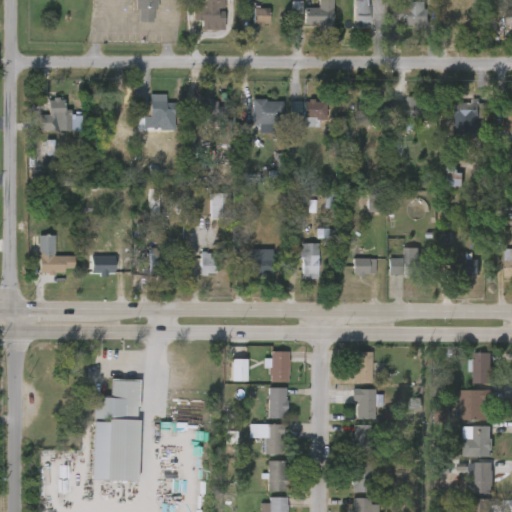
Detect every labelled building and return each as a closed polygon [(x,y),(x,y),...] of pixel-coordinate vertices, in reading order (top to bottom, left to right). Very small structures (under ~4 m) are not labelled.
[(120,0),(120,20),(125,20),(124,32),(139,33),(139,21),(142,21),(142,0),(120,0)] [(154,0),(154,20),(134,20),(134,0),(154,0)] [(201,30),(201,21),(193,21),(193,0),(221,0),(221,30),(201,30)] [(303,28),(303,8),(316,8),(316,0),(330,0),(330,28),(303,28)] [(368,0),(368,24),(352,24),(352,0),(368,0)] [(401,24),(401,0),(428,0),(428,24),(401,24)] [(187,40),(209,40),(210,6),(180,5),(179,31),(188,31),(187,40)] [(267,7),(267,24),(251,24),(251,7),(267,7)] [(290,18),(289,36),(318,37),(318,9),(304,8),(303,19),(290,18)] [(414,36),(414,14),(384,13),(384,30),(392,30),(392,35),(414,36)] [(254,19),(239,18),(238,35),(254,36),(254,19)] [(511,37),(511,21),(494,20),(493,36),(511,37)] [(171,117),(159,117),(159,127),(141,127),(141,115),(136,115),(136,102),(148,102),(148,93),(164,93),(164,102),(171,102),(171,117)] [(191,116),(191,99),(216,99),(216,116),(191,116)] [(300,119),(300,99),(325,99),(325,119),(300,119)] [(47,114),(47,100),(62,100),(62,109),(68,109),(68,115),(80,115),(80,131),(38,131),(38,114),(47,114)] [(450,100),(480,100),(480,117),(463,117),(463,129),(450,129),(450,100)] [(281,101),(281,132),(258,132),(258,125),(252,125),(252,101),(281,101)] [(404,119),(404,101),(426,101),(426,119),(404,119)] [(351,125),(351,102),(368,102),(368,125),(351,125)] [(392,129),(414,128),(414,114),(403,114),(403,107),(392,108),(392,129)] [(209,129),(212,112),(189,108),(186,125),(209,129)] [(25,142),(67,141),(67,126),(52,126),(52,109),(34,110),(34,125),(25,125),(25,142)] [(238,135),(245,135),(245,144),(259,144),(259,133),(268,133),(269,111),(238,111),(238,135)] [(312,112),(290,111),(289,137),(303,138),(303,130),(312,130),(312,112)] [(441,112),(442,127),(438,127),(438,145),(454,144),(453,129),(473,129),(473,111),(441,112)] [(277,125),(288,125),(288,112),(278,112),(277,125)] [(511,114),(493,113),(492,142),(511,142),(511,114)] [(341,114),(342,136),(356,135),(355,114),(341,114)] [(462,169),(460,186),(445,185),(447,167),(462,169)] [(448,198),(448,175),(434,175),(433,197),(448,198)] [(207,193),(228,193),(228,218),(207,218),(207,193)] [(380,193),(380,226),(365,226),(365,193),(380,193)] [(196,228),(208,228),(208,203),(195,204),(196,228)] [(298,279),(298,242),(316,242),(316,279),(298,279)] [(40,246),(24,246),(24,284),(50,284),(50,279),(59,279),(59,266),(40,266),(40,246)] [(401,257),(401,247),(417,247),(417,275),(387,275),(387,257),(401,257)] [(511,248),(511,276),(503,276),(503,248),(511,248)] [(214,252),(214,275),(198,275),(198,252),(214,252)] [(36,273),(36,254),(71,254),(71,273),(36,273)] [(286,290),(303,290),(304,254),(287,254),(286,290)] [(88,273),(88,255),(111,255),(111,273),(88,273)] [(248,275),(248,257),(264,257),(264,275),(248,275)] [(147,283),(148,258),(136,258),(135,283),(147,283)] [(372,274),(350,274),(350,258),(372,258),(372,274)] [(453,258),(477,258),(477,275),(453,275),(453,258)] [(491,288),(507,288),(507,259),(491,259),(491,288)] [(186,284),(201,285),(201,263),(186,262),(186,284)] [(448,285),(465,285),(465,266),(448,266),(448,285)] [(100,285),(100,267),(76,267),(76,285),(100,285)] [(252,267),(236,268),(236,286),(252,286),(252,267)] [(361,269),(338,269),(338,285),(361,284),(361,269)] [(373,285),(387,285),(388,269),(374,269),(373,285)] [(269,381),(269,350),(287,350),(287,381),(269,381)] [(353,381),(353,350),(372,350),(372,381),(353,381)] [(491,352),(491,383),(473,383),(473,352),(491,352)] [(229,381),(229,358),(245,358),(245,381),(229,381)] [(274,393),(275,362),(256,362),(255,392),(274,393)] [(337,363),(338,386),(358,385),(356,362),(337,363)] [(460,394),(478,394),(477,363),(459,363),(460,394)] [(232,370),(216,370),(217,392),(232,392),(232,370)] [(89,480),(91,397),(108,397),(109,378),(138,379),(135,481),(89,480)] [(266,387),(285,387),(285,418),(266,418),(266,387)] [(373,418),(351,418),(351,388),(373,388),(373,418)] [(490,418),(460,419),(460,389),(490,389),(490,418)] [(272,398),(254,398),(254,428),(272,428),(272,398)] [(360,429),(360,417),(368,417),(368,399),(337,400),(338,412),(342,412),(342,430),(360,429)] [(476,400),(446,401),(447,430),(477,429),(476,400)] [(254,437),(254,424),(281,424),(281,453),(262,453),(262,437),(254,437)] [(369,424),(369,493),(350,493),(350,424),(369,424)] [(490,426),(490,456),(463,456),(463,426),(490,426)] [(268,435),(235,434),(235,448),(249,448),(249,464),(268,464),(268,435)] [(339,435),(337,459),(354,460),(355,436),(339,435)] [(478,438),(450,438),(450,467),(477,467),(478,438)] [(284,460),(284,490),(266,490),(266,460),(284,460)] [(474,492),(474,461),(491,461),(491,492),(474,492)] [(254,501),(272,501),(271,471),(253,471),(254,501)] [(460,473),(460,504),(479,503),(478,473),(460,473)] [(285,511),(267,511),(267,496),(285,496),(285,511)] [(350,511),(350,496),(369,496),(369,511),(350,511)] [(490,511),(471,511),(471,498),(490,498),(490,511)]
